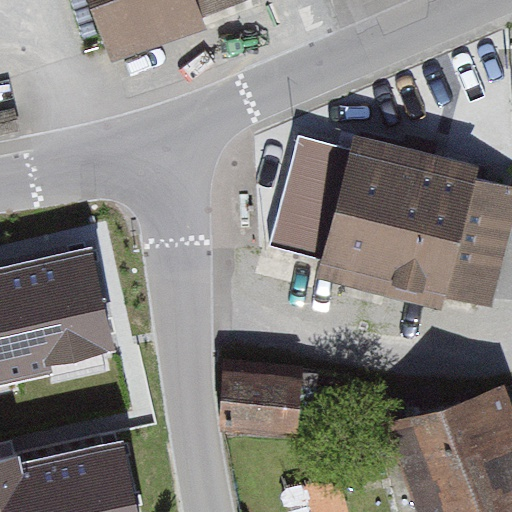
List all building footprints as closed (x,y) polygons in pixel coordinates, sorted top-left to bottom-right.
[(82,0),(103,56),(194,23),(188,8),(211,0),(82,0)] [(511,184),(306,124),(278,238),(489,300),(511,218),(511,184)] [(0,377),(52,365),(49,354),(112,339),(91,249),(0,270),(0,377)] [(303,366),(228,361),(224,426),(299,430),(303,366)] [(511,511),(511,420),(498,381),(390,417),(422,511),(511,511)] [(0,511),(139,511),(122,440),(22,464),(20,453),(0,457),(0,511)]
